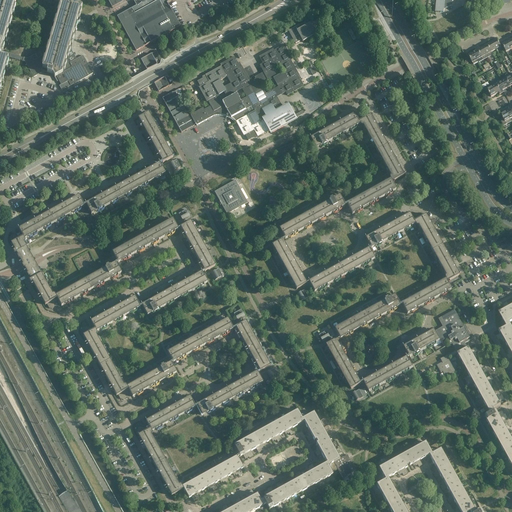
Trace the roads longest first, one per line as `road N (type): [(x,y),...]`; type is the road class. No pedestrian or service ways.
road 1 (secondary): [(62,126),(290,0)]
road 2 (residential): [(431,305),(427,330),(404,342),(394,360),(363,373),(345,344),(419,312)]
road 3 (secondary): [(376,0),(465,162)]
road 4 (secondary): [(475,155),(388,0)]
road 5 (residential): [(361,235),(357,249),(311,274),(304,269),(295,239),(336,216),(353,220)]
road 6 (residential): [(0,299),(71,426)]
road 7 (residential): [(450,296),(475,331),(511,422)]
road 8 (residential): [(127,279),(132,267),(165,248),(177,252),(178,273),(132,289)]
road 9 (residential): [(205,381),(207,352),(236,341),(248,370),(210,386)]
